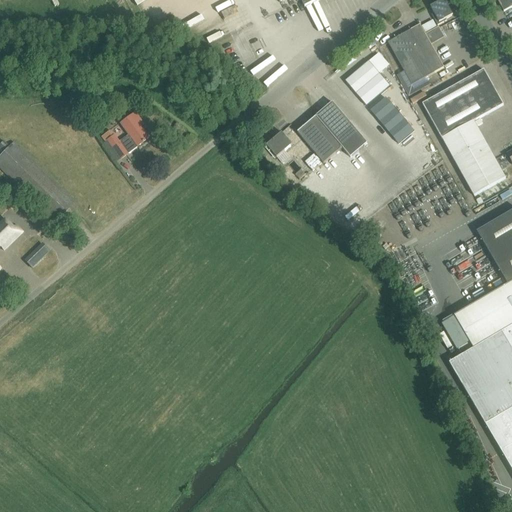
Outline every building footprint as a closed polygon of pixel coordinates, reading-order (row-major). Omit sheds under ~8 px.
[(48,0),(53,9),(58,7),(54,0),(48,0)] [(301,0),(305,8),(321,0),(301,0)] [(447,21),(446,19),(453,16),(444,0),(443,0),(431,7),(437,19),(435,20),(438,26),(447,21)] [(511,0),(497,0),(504,12),(511,7),(511,0)] [(433,21),(423,27),(426,33),(437,27),(433,21)] [(388,43),(412,86),(444,68),(431,45),(445,38),(439,27),(426,35),(420,25),(388,43)] [(369,63),(346,83),(356,95),(380,75),(369,63)] [(247,73),(245,68),(236,72),(238,77),(247,73)] [(474,122),(503,106),(484,71),(423,105),(442,140),(453,158),(475,197),(506,179),(484,141),(474,122)] [(380,75),(356,95),(366,107),(390,87),(380,75)] [(394,99),(402,96),(396,78),(388,81),(394,99)] [(248,86),(252,90),(257,86),(254,81),(248,86)] [(386,99),(371,112),(398,145),(414,131),(386,99)] [(297,134),(324,165),(340,150),(349,160),(368,144),(332,104),(297,134)] [(136,146),(148,138),(140,127),(143,125),(135,113),(120,123),(128,135),(118,142),(113,135),(110,131),(101,138),(104,142),(107,140),(121,159),(128,154),(127,154),(136,146)] [(265,148),(275,160),(292,145),(282,133),(265,148)] [(0,169),(54,222),(74,201),(13,142),(0,155),(0,169)] [(301,173),(295,178),(301,184),(306,179),(301,173)] [(511,212),(478,233),(509,285),(455,317),(471,343),(459,350),(463,356),(450,364),(511,472),(511,212)] [(11,226),(4,219),(0,222),(0,267),(1,267),(0,266),(0,246),(3,249),(22,231),(16,225),(11,226)] [(48,251),(42,245),(24,261),(31,268),(43,257),(48,251)]
